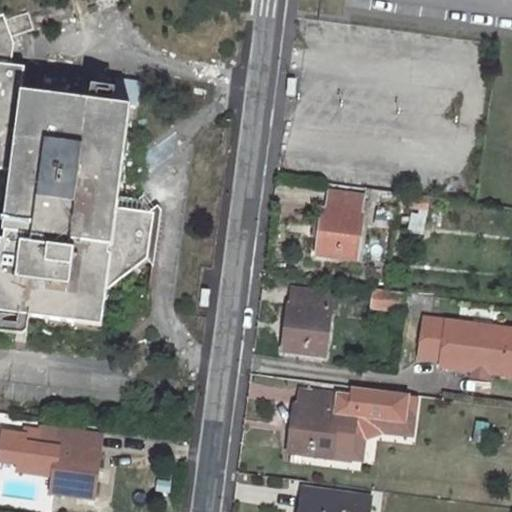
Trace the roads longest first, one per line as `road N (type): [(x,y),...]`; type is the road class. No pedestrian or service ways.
road 1 (unclassified): [(203,511),(271,0)]
road 2 (unknown): [(259,96),(487,130)]
